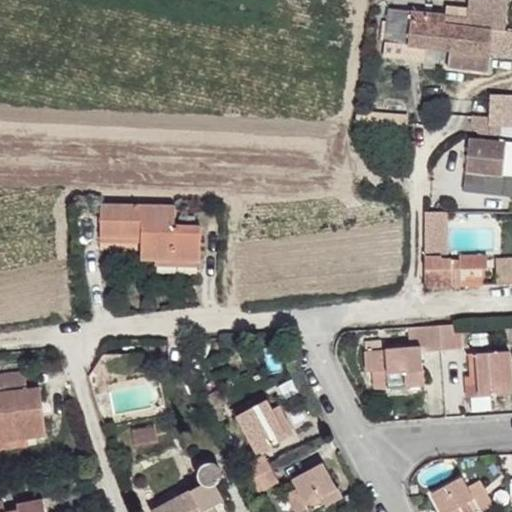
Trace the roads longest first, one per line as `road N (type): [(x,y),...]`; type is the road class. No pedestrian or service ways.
road 1 (residential): [(386,463),(311,322),(0,343)]
road 2 (unknown): [(311,322),(511,319)]
road 3 (unknown): [(119,511),(72,357),(77,338)]
road 4 (residential): [(386,463),(407,443),(511,438)]
